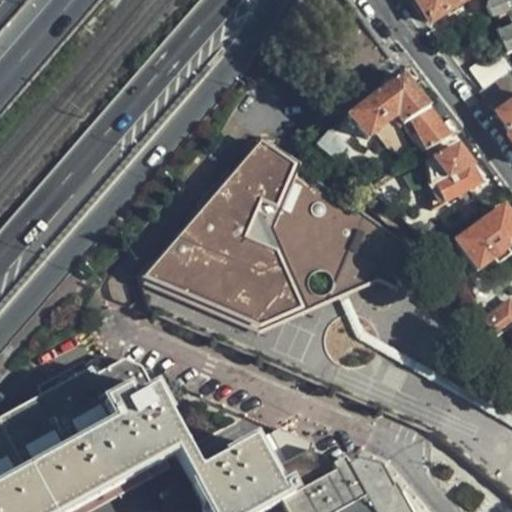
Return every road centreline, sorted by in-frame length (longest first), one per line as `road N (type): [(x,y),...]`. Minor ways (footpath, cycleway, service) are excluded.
road 1 (trunk): [(0,333),(228,58),(266,0)]
road 2 (residential): [(117,316),(405,450),(452,511)]
road 3 (trunk): [(0,254),(221,0)]
road 4 (tertiary): [(511,182),(373,0)]
